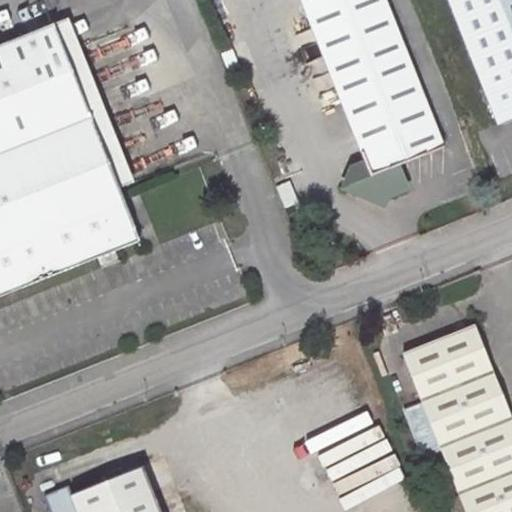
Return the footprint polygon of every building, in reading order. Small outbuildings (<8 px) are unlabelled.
[(300,0),(306,13),(336,0),(300,0)] [(384,0),(336,0),(306,13),(365,163),(352,170),(343,190),(374,203),(387,197),(407,189),(397,166),(443,148),(384,0)] [(511,0),(448,0),(498,124),(511,118),(511,0)] [(50,19),(27,29),(30,36),(53,27),(50,19)] [(30,36),(0,47),(0,297),(97,260),(116,252),(140,243),(128,211),(126,212),(53,27),(30,36)] [(230,52),(222,55),(229,71),(236,68),(230,52)] [(387,197),(374,203),(384,206),(387,197)] [(116,252),(97,260),(101,270),(120,262),(116,252)] [(511,511),(511,421),(473,326),(403,354),(465,511),(511,511)] [(44,496),(50,511),(159,511),(142,467),(72,495),(68,486),(44,496)]
